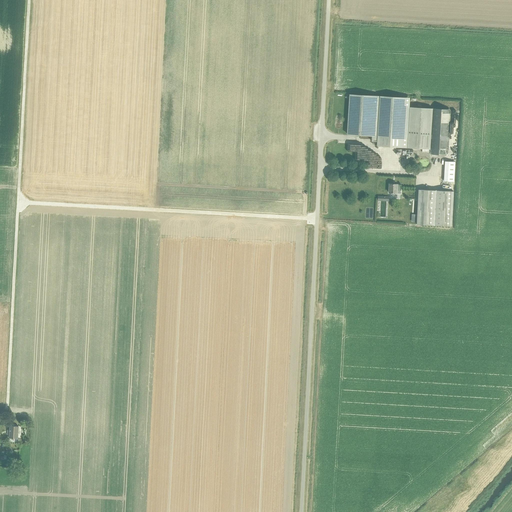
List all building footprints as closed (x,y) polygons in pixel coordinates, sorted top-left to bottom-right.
[(379,146),(382,97),(350,95),(348,134),(372,136),(372,141),(377,142),(377,146),(379,146)] [(382,97),(379,146),(431,149),(431,153),(447,154),(449,110),(433,109),(405,108),(406,98),(382,97)] [(445,161),(444,182),(454,182),(455,162),(445,161)] [(397,193),(400,193),(401,185),(389,184),(389,193),(397,193)] [(453,191),(418,189),(417,224),(452,226),(453,191)] [(9,438),(18,439),(19,426),(10,426),(9,438)]
